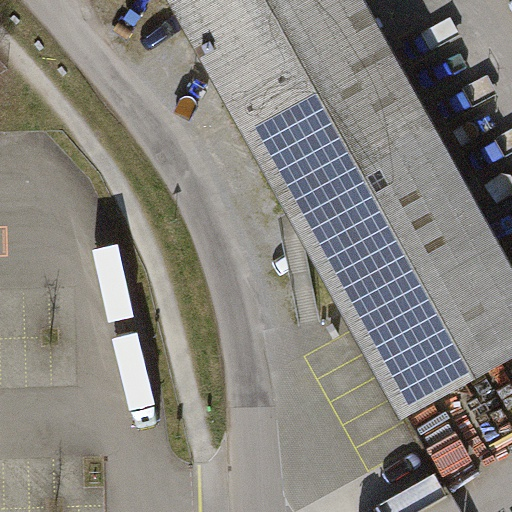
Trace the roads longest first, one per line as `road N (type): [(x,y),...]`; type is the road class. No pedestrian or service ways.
road 1 (unclassified): [(255,511),(245,347),(208,213),(132,94),(42,0)]
road 2 (track): [(0,42),(129,203),(169,309),(203,453),(214,475),(255,506)]
